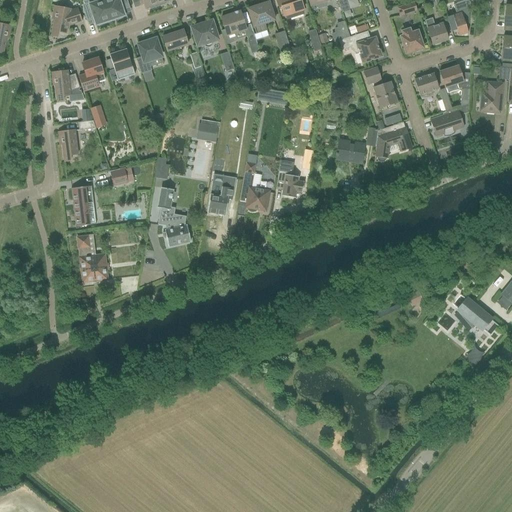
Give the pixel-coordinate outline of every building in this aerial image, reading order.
[(110,21),(103,0),(102,0),(96,2),(95,0),(87,0),(83,1),(82,8),(87,22),(94,20),(96,25),(97,25),(99,26),(103,25),(103,23),(110,21)] [(103,0),(110,21),(116,19),(117,20),(122,18),(122,17),(124,16),(122,10),(129,8),(126,0),(103,0)] [(131,0),(134,6),(134,4),(140,2),(140,4),(143,3),(145,9),(148,8),(150,9),(158,7),(156,0),(155,0),(131,0)] [(298,1),(297,0),(276,0),(279,9),(281,8),(284,17),(289,15),(290,18),(302,14),(302,11),(303,11),(300,1),(298,1)] [(329,0),(307,0),(310,6),(316,5),(316,7),(319,8),(325,6),(327,4),(326,1),(329,0)] [(337,0),(342,14),(349,11),(345,0),(337,0)] [(468,24),(469,24),(470,0),(469,0),(454,5),(457,14),(446,18),(451,32),(457,30),(459,37),(468,34),(464,24),(468,22),(468,24)] [(275,21),(272,12),(268,2),(248,9),(256,34),(267,30),(265,24),(275,21)] [(400,16),(417,11),(414,3),(397,8),(400,16)] [(57,7),(52,31),(58,32),(66,34),(67,26),(81,22),(77,9),(70,11),(71,9),(57,6),(57,7)] [(235,33),(244,30),(246,30),(240,12),(221,18),(225,31),(221,32),(225,45),(236,41),(237,39),(235,33)] [(429,19),(424,21),(427,29),(432,45),(434,45),(435,46),(439,44),(440,43),(447,40),(442,24),(434,26),(434,24),(431,25),(429,19)] [(212,43),(212,42),(218,40),(212,21),(206,23),(205,22),(196,25),(197,26),(191,28),(194,38),(197,47),(203,45),(204,46),(205,47),(206,48),(208,48),(209,48),(210,47),(211,46),(212,45),(212,43)] [(334,42),(338,41),(349,38),(344,23),(337,25),(338,29),(336,29),(335,30),(335,31),(335,32),(335,34),(332,35),(334,42)] [(0,49),(4,50),(8,26),(8,25),(8,26),(0,24),(0,49)] [(417,31),(411,33),(410,31),(407,30),(403,31),(402,34),(403,36),(400,37),(406,54),(423,48),(420,39),(417,31)] [(188,45),(186,40),(183,31),(175,33),(175,34),(170,36),(170,35),(162,37),(167,52),(174,50),(175,53),(182,51),(181,47),(188,45)] [(290,51),(284,32),(274,35),(281,54),(290,51)] [(316,32),(309,35),(314,49),(321,47),(320,45),(317,36),(316,32)] [(381,57),(376,41),(375,38),(370,40),(367,32),(349,38),(338,41),(341,50),(351,47),(352,49),(353,50),(354,52),(356,52),(358,52),(362,63),(381,57)] [(324,34),(317,36),(320,45),(327,43),(324,34)] [(502,61),(511,62),(511,36),(503,36),(502,61)] [(255,37),(247,40),(252,53),(259,51),(255,37)] [(142,57),(135,59),(140,74),(141,74),(151,71),(150,67),(148,61),(161,57),(155,39),(138,45),(142,57)] [(114,70),(108,72),(111,82),(117,80),(116,75),(133,69),(126,49),(109,55),(114,70)] [(234,69),(228,52),(220,55),(226,72),(234,69)] [(190,55),(194,69),(201,67),(197,53),(190,55)] [(105,80),(98,59),(97,59),(96,57),(89,59),(90,61),(82,64),(85,75),(78,77),(83,92),(95,88),(94,84),(97,83),(105,80)] [(461,88),(460,108),(468,105),(471,74),(463,73),(462,73),(463,74),(460,75),(458,66),(439,72),(444,88),(457,84),(458,89),(461,88)] [(395,106),(395,104),(396,103),(390,83),(382,85),(380,81),(380,80),(376,68),(363,73),(367,85),(372,83),(374,88),(373,88),(380,108),(388,106),(388,108),(395,106)] [(509,68),(499,68),(498,79),(508,80),(509,68)] [(54,73),(53,73),(56,97),(63,96),(71,95),(72,102),(83,101),(80,91),(79,91),(78,89),(80,89),(75,74),(68,77),(67,71),(54,73)] [(151,71),(141,74),(144,83),(154,80),(151,71)] [(432,91),(438,89),(433,74),(414,80),(419,95),(420,95),(421,100),(434,96),(432,91)] [(500,111),(501,101),(502,84),(487,83),(486,94),(481,93),(481,102),(483,102),(483,111),(486,111),(486,113),(494,113),(494,110),(500,111)] [(258,89),(257,96),(267,98),(268,90),(258,89)] [(452,110),(448,98),(441,100),(445,113),(452,111),(452,110)] [(240,101),(239,107),(251,109),(252,103),(240,101)] [(463,128),(460,120),(459,116),(468,113),(468,105),(460,108),(452,110),(452,111),(445,113),(442,114),(443,116),(430,120),(436,137),(443,134),(444,136),(446,136),(448,136),(450,135),(452,134),(453,133),(453,131),(463,128)] [(106,126),(102,114),(92,118),(96,129),(106,126)] [(93,121),(78,123),(79,131),(95,129),(93,121)] [(198,124),(197,133),(206,135),(205,142),(215,143),(218,127),(198,124)] [(406,132),(406,131),(405,131),(405,132),(398,134),(397,132),(398,132),(396,125),(377,131),(375,147),(376,147),(376,146),(377,146),(375,157),(377,157),(377,160),(379,161),(381,162),(383,162),(385,161),(385,159),(387,159),(389,146),(398,143),(400,152),(411,149),(406,132)] [(368,130),(368,134),(366,145),(374,146),(376,131),(368,130)] [(77,155),(74,131),(70,131),(61,133),(60,133),(63,157),(64,163),(65,163),(64,162),(64,156),(73,155),(77,155)] [(338,142),(338,144),(336,154),(335,155),(336,155),(336,159),(352,161),(352,163),(361,164),(364,145),(355,143),(355,145),(338,142)] [(166,165),(167,159),(157,157),(154,178),(167,180),(169,165),(166,165)] [(298,177),(291,176),(294,163),(280,161),(277,181),(284,182),(282,196),(295,198),(296,192),(302,193),(304,183),(298,182),(298,177)] [(265,211),(268,193),(269,192),(251,189),(254,174),(254,175),(256,164),(246,163),(241,191),(239,201),(246,203),(245,208),(247,208),(248,210),(250,212),(252,212),(255,212),(256,210),(265,211)] [(110,172),(113,187),(128,183),(124,169),(110,172)] [(212,183),(207,213),(224,216),(225,216),(228,199),(232,200),(233,190),(235,179),(224,177),(223,177),(222,185),(212,183)] [(75,227),(89,225),(88,209),(93,209),(91,187),(71,189),(71,190),(76,226),(75,226),(75,227)] [(169,209),(170,201),(172,202),(174,193),(171,192),(172,190),(172,191),(172,190),(160,188),(160,189),(157,208),(160,209),(158,225),(165,226),(166,231),(165,231),(164,231),(168,247),(169,247),(189,242),(190,242),(186,226),(185,226),(184,223),(172,221),(174,210),(169,209)] [(87,237),(77,238),(78,248),(79,248),(80,258),(79,258),(82,283),(91,282),(92,283),(98,283),(98,281),(107,280),(106,271),(107,271),(107,264),(105,264),(104,255),(95,256),(89,257),(88,247),(89,247),(87,237)] [(511,281),(501,295),(511,303),(511,281)] [(407,297),(410,304),(421,299),(417,291),(407,297)] [(459,296),(452,305),(454,307),(459,311),(457,312),(472,329),(476,325),(485,333),(489,336),(489,335),(496,326),(498,328),(498,327),(497,326),(473,306),(469,302),(468,302),(460,295),(460,296),(459,296)]
